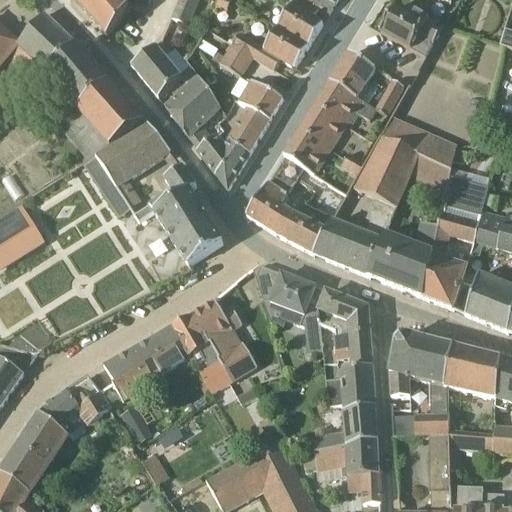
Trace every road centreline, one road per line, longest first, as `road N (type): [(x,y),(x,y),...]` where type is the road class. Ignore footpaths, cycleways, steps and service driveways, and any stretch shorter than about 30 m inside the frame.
road 1 (residential): [(0,444),(45,383),(255,252)]
road 2 (residential): [(230,215),(54,0)]
road 3 (residential): [(230,215),(369,0)]
road 4 (residential): [(388,511),(379,304)]
road 5 (residential): [(511,352),(379,304)]
road 6 (residential): [(379,304),(255,252)]
